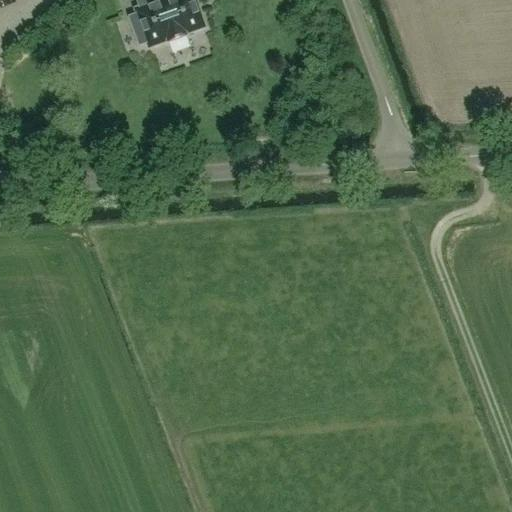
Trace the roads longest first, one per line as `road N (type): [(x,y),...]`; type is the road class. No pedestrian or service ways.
road 1 (unclassified): [(0,193),(403,162)]
road 2 (unclassified): [(403,162),(345,0)]
